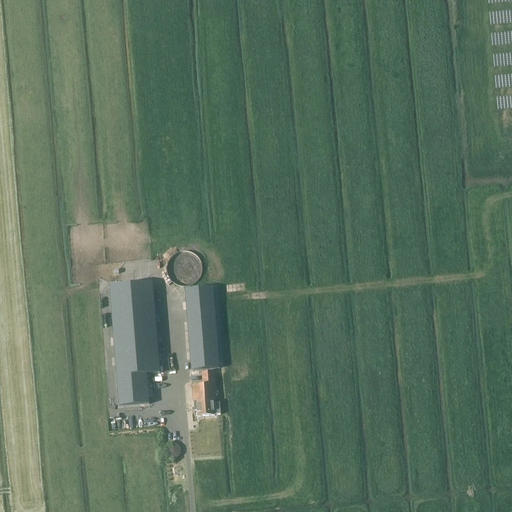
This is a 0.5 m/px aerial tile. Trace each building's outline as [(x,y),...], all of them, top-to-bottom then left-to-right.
[(201,273),(201,269),(201,266),(200,263),(198,260),(196,257),(194,255),(191,254),(187,253),(184,252),(181,253),(177,254),(174,255),(172,258),(170,260),(168,263),(167,266),(167,270),(167,273),(168,276),(170,279),(172,282),(175,284),(178,286),(181,286),(184,287),(188,286),(191,285),(194,284),(197,282),(199,279),(200,276),(201,273)] [(152,282),(108,286),(118,407),(149,405),(146,374),(159,373),(152,282)] [(213,288),(185,290),(191,371),(220,369),(213,288)] [(194,412),(197,412),(197,417),(214,416),(214,415),(220,414),(219,403),(213,404),(213,401),(216,401),(215,376),(214,374),(202,374),(202,386),(193,387),(194,403),(193,403),(194,412)] [(176,445),(172,444),(168,446),(166,449),(165,453),(167,456),(169,458),(173,459),(177,458),(180,455),(180,451),(179,447),(176,445)]
